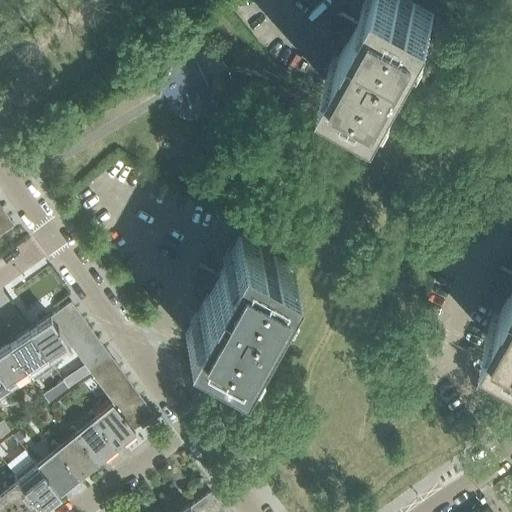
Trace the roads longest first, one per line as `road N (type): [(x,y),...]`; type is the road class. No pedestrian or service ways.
road 1 (residential): [(191,427),(53,237)]
road 2 (residential): [(71,511),(191,427)]
